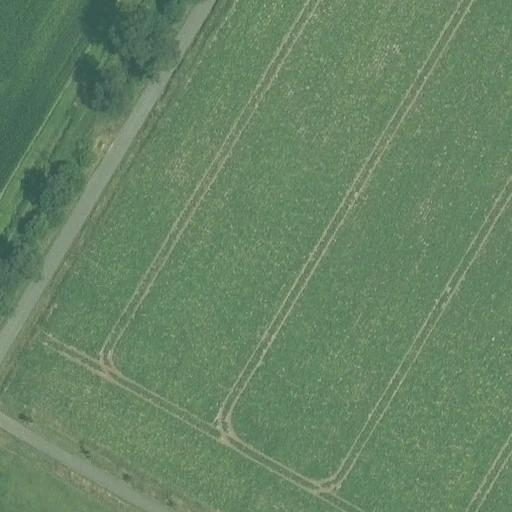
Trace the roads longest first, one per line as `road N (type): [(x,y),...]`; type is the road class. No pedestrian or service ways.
road 1 (unclassified): [(0,342),(206,0)]
road 2 (unclassified): [(155,511),(0,422)]
